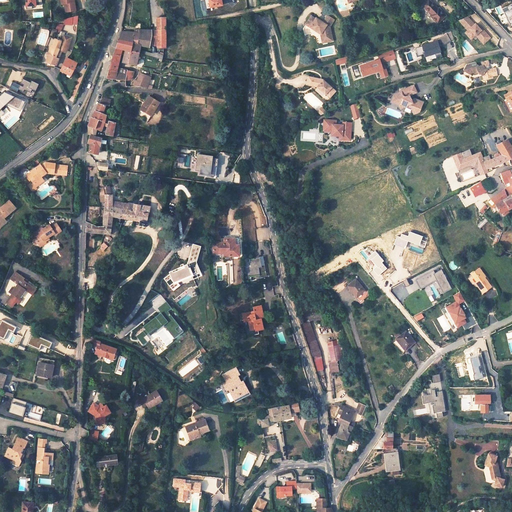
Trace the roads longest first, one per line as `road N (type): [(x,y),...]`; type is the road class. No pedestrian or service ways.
road 1 (tertiary): [(254,0),(244,147),(318,397),(328,464)]
road 2 (residential): [(105,44),(106,65),(85,122),(71,511)]
road 3 (residential): [(332,489),(436,353),(511,317)]
road 4 (unknown): [(256,185),(295,203),(306,168),(366,144)]
road 5 (unknown): [(380,422),(345,296)]
road 6 (unknown): [(511,426),(451,417),(436,353)]
